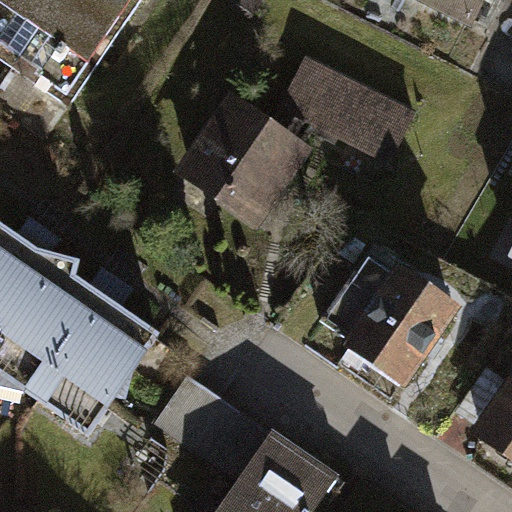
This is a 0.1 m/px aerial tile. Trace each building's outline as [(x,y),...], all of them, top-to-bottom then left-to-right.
[(138,0),(0,0),(0,60),(67,106),(138,0)] [(436,0),(472,17),(476,9),(492,16),(499,0),(436,0)] [(408,105),(302,52),(274,105),(381,159),(408,105)] [(313,141),(226,84),(171,169),(258,226),(313,141)] [(0,220),(0,386),(27,392),(82,435),(156,329),(72,272),(74,257),(38,247),(0,220)] [(369,241),(318,321),(405,377),(462,290),(401,251),(397,258),(369,241)] [(272,425),(190,370),(160,415),(242,470),(272,425)] [(511,383),(479,433),(511,454),(511,383)] [(307,511),(339,465),(275,421),(272,425),(242,470),(213,511),(307,511)]
